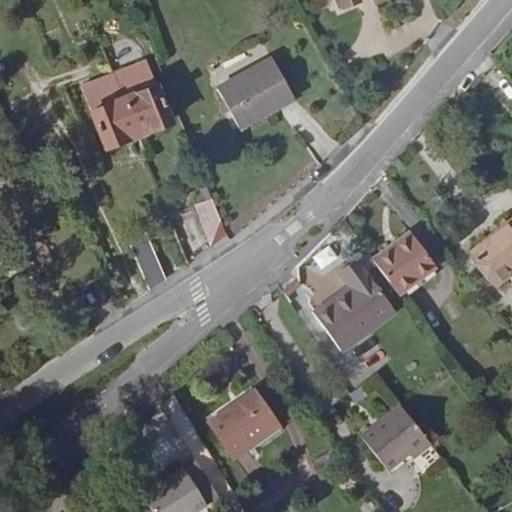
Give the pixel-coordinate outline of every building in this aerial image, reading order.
[(334,0),(337,7),(341,6),(343,8),(359,2),(358,0),(372,0),(374,3),(380,0),(334,0)] [(271,58),(216,87),(238,128),(293,98),(271,58)] [(146,60),(81,86),(105,148),(170,122),(146,60)] [(211,200),(194,206),(208,245),(224,235),(211,200)] [(511,217),(469,251),(495,284),(511,270),(511,217)] [(76,219),(49,231),(76,290),(103,277),(76,219)] [(39,231),(17,242),(23,254),(32,250),(41,267),(54,261),(39,231)] [(145,232),(128,239),(149,288),(165,279),(145,232)] [(410,232),(372,259),(397,294),(435,267),(410,232)] [(312,257),(321,270),(339,258),(330,245),(312,257)] [(348,286),(312,312),(340,351),(394,312),(356,259),(338,272),(348,286)] [(253,389),(206,421),(232,458),(279,426),(253,389)] [(399,405),(360,437),(386,470),(408,453),(411,457),(429,443),(399,405)] [(337,446),(310,464),(321,479),(341,465),(346,473),(352,469),(337,446)] [(182,466),(140,492),(141,494),(124,503),(129,511),(196,511),(206,506),(205,505),(218,497),(195,460),(182,468),(182,466)]
